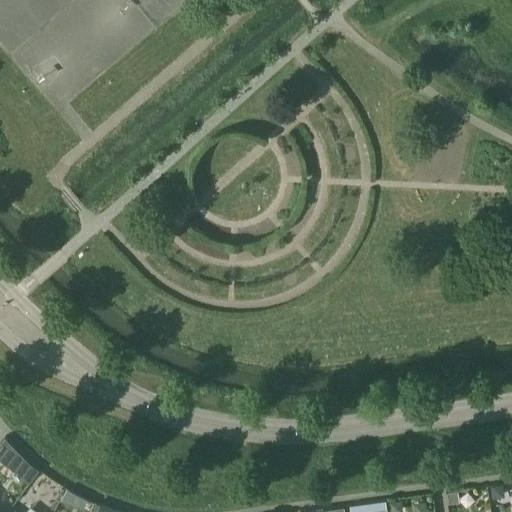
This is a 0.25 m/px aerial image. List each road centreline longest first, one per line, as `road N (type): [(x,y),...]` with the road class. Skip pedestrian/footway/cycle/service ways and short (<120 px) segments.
road 1 (tertiary): [(511,407),(295,436),(174,419),(93,375)]
road 2 (tertiary): [(93,375),(0,280)]
